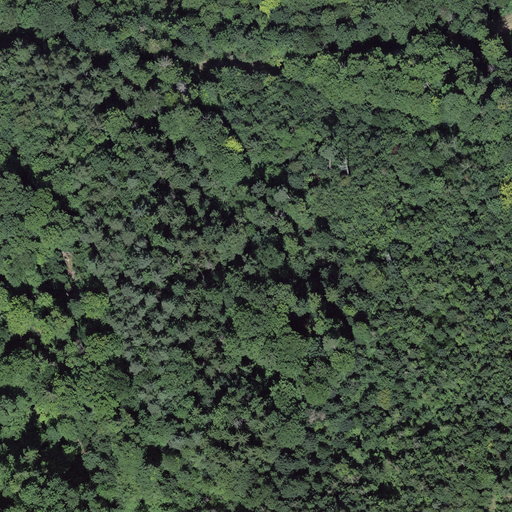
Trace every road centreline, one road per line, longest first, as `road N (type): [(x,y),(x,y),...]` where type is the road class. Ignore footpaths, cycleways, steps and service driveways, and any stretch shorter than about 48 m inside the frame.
road 1 (track): [(511,19),(370,64),(248,74),(189,73),(0,33)]
road 2 (track): [(511,147),(248,74)]
